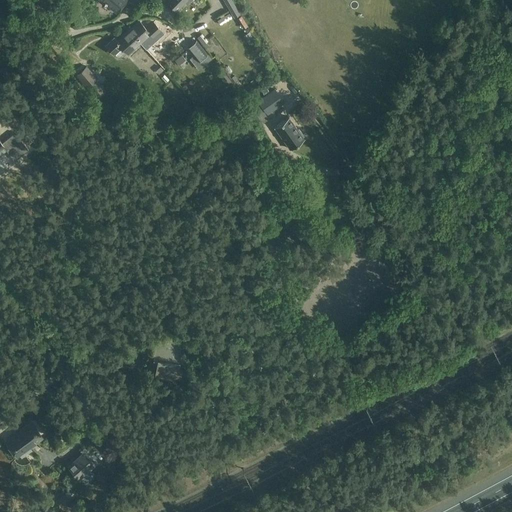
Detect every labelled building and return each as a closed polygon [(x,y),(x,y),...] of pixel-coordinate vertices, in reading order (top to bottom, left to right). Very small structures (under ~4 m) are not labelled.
[(125,0),(100,0),(116,12),(125,0)] [(168,0),(167,1),(177,11),(188,0),(190,0),(192,1),(192,0),(168,0)] [(229,0),(225,3),(234,17),(240,14),(231,0),(229,0)] [(232,17),(230,13),(218,20),(221,24),(232,17)] [(248,25),(241,15),(237,18),(244,28),(248,25)] [(153,21),(146,28),(139,21),(129,30),(139,43),(150,33),(154,37),(161,29),(153,21)] [(139,43),(129,30),(117,41),(114,38),(106,46),(114,54),(122,47),(128,53),(139,43)] [(207,42),(201,34),(197,37),(206,48),(209,45),(207,42)] [(196,40),(187,47),(199,61),(208,54),(196,40)] [(177,66),(182,71),(187,66),(182,61),(177,66)] [(87,65),(76,74),(95,99),(106,90),(87,65)] [(225,72),(220,76),(223,82),(229,78),(225,72)] [(268,117),(285,105),(275,90),(258,102),(268,117)] [(288,117),(274,127),(290,149),(304,139),(299,131),(300,131),(295,124),(294,124),(288,117)] [(236,143),(252,134),(247,124),(238,129),(240,132),(232,136),(236,143)] [(22,154),(27,150),(15,133),(1,143),(0,141),(0,154),(6,150),(8,153),(12,150),(16,155),(20,151),(22,154)] [(297,223),(275,237),(282,248),(304,235),(301,230),(297,223)] [(158,337),(157,344),(155,344),(154,357),(151,356),(149,374),(162,376),(161,377),(173,379),(173,377),(181,378),(183,365),(179,365),(181,342),(171,341),(171,339),(158,337)] [(30,423),(6,441),(17,456),(41,437),(30,423)] [(82,454),(68,467),(79,479),(93,466),(82,454)] [(63,505),(77,494),(71,488),(58,499),(63,505)]
